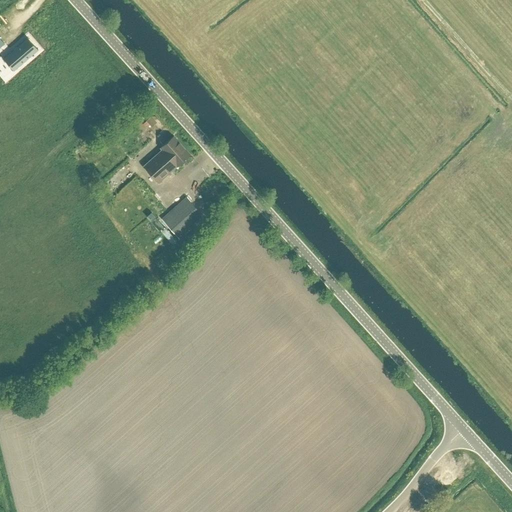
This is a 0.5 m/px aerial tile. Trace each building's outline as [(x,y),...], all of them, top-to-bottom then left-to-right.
[(29,30),(3,50),(12,63),(38,43),(29,30)] [(177,165),(190,154),(174,135),(161,147),(163,149),(145,164),(159,180),(176,164),(177,165)] [(117,165),(140,142),(134,136),(111,159),(117,165)] [(117,185),(107,192),(109,195),(103,199),(130,234),(145,222),(117,185)] [(154,262),(204,217),(186,197),(153,226),(149,230),(135,242),(154,262)] [(155,217),(151,212),(147,216),(151,221),(155,217)] [(198,227),(186,236),(190,242),(202,233),(198,227)]
